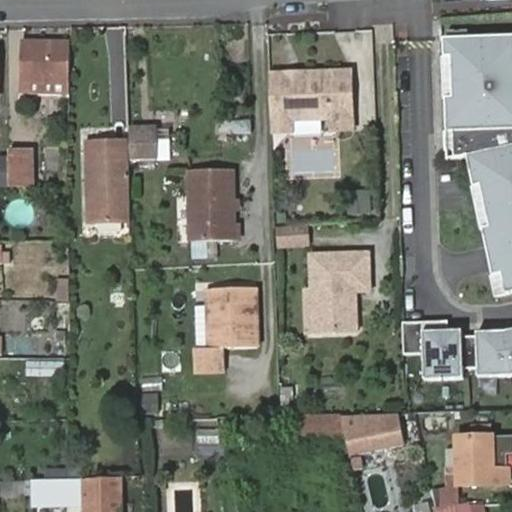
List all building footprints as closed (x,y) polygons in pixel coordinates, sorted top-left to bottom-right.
[(511,293),(511,37),(444,40),(444,58),(451,58),(452,99),(445,99),(447,161),(467,157),(496,297),(511,293)] [(70,87),(70,44),(22,43),(21,86),(70,87)] [(452,99),(451,58),(444,58),(445,99),(452,99)] [(289,75),(268,76),(271,132),(270,135),(352,132),(350,73),(329,73),(330,86),(290,87),(289,75)] [(20,95),(70,96),(70,87),(21,86),(20,95)] [(156,159),(155,130),(130,131),(131,161),(156,159)] [(87,145),(87,223),(126,222),(126,150),(105,151),(105,144),(87,145)] [(8,186),(8,189),(30,189),(31,153),(8,153),(8,157),(8,186)] [(0,186),(8,186),(8,157),(0,157),(0,186)] [(235,211),(234,200),(232,170),(192,171),(195,243),(236,241),(235,224),(235,211)] [(66,207),(66,189),(53,189),(53,207),(66,207)] [(367,214),(366,193),(346,194),(347,215),(367,214)] [(241,200),(234,200),(235,211),(242,211),(241,200)] [(132,205),(132,221),(149,221),(149,205),(132,205)] [(235,224),(236,241),(243,241),(243,224),(235,224)] [(273,247),(307,247),(307,224),(273,224),(273,247)] [(369,255),(319,257),(322,322),(322,334),(358,332),(356,292),(370,292),(369,255)] [(322,322),(319,257),(312,257),(313,292),(307,292),(309,323),(322,322)] [(57,301),(68,301),(69,286),(58,287),(57,301)] [(209,289),(211,348),(194,349),(194,372),(228,371),(226,347),(257,346),(256,287),(209,289)] [(449,380),(441,321),(401,323),(402,355),(422,355),(423,381),(449,380)] [(511,330),(503,332),(476,333),(476,336),(461,337),(461,331),(446,332),(446,322),(441,321),(449,380),(463,379),(463,369),(477,369),(478,378),(510,377),(511,376),(511,330)] [(322,334),(322,322),(309,323),(309,334),(322,334)] [(59,360),(68,360),(68,343),(59,343),(59,360)] [(138,351),(138,371),(152,371),(151,351),(138,351)] [(64,365),(39,364),(39,376),(64,377),(64,365)] [(295,408),(296,381),(278,380),(277,408),(295,408)] [(340,416),(347,450),(392,440),(388,427),(378,428),(374,415),(340,416)] [(343,443),(340,416),(281,418),(282,438),(286,450),(290,463),(301,460),(298,446),(343,443)] [(496,473),(495,441),(461,442),(462,490),(511,488),(511,473),(509,473),(496,473)] [(511,441),(495,441),(496,473),(509,473),(508,459),(511,458),(511,441)] [(357,452),(348,453),(351,465),(360,463),(357,452)] [(124,511),(124,479),(80,480),(81,511),(124,511)] [(0,497),(32,496),(32,482),(0,482),(0,497)] [(35,503),(66,500),(65,484),(35,485),(35,503)]
